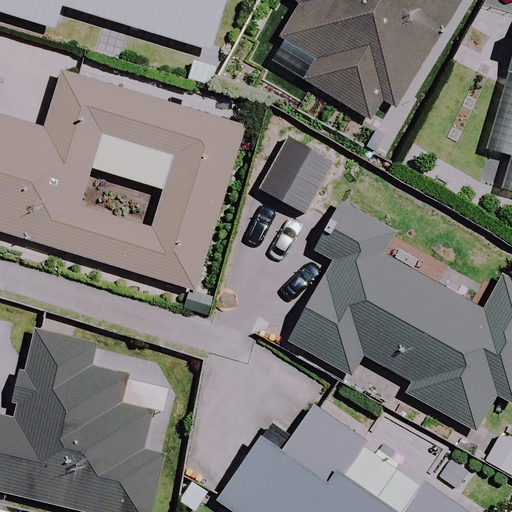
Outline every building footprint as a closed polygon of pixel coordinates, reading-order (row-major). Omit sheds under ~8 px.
[(0,0),(0,13),(54,31),(62,7),(208,53),(224,0),(0,0)] [(460,0),(297,0),(303,3),(280,41),(314,62),(303,80),(371,121),(383,101),(395,108),(460,0)] [(244,129),(62,75),(45,133),(0,119),(0,232),(196,292),(244,129)] [(511,124),(503,158),(511,160),(511,124)] [(396,234),(345,205),(313,260),(330,270),(287,345),(352,382),(364,361),(412,389),(406,399),(473,437),(494,400),(510,409),(511,405),(511,279),(503,274),(480,316),(382,260),(396,234)] [(97,349),(34,334),(13,423),(0,419),(0,495),(70,511),(152,511),(164,461),(144,456),(153,417),(117,409),(125,379),(92,371),(97,349)] [(365,443),(317,410),(290,448),(267,432),(218,503),(230,511),(465,511),(427,485),(407,511),(386,511),(340,480),(365,443)]
